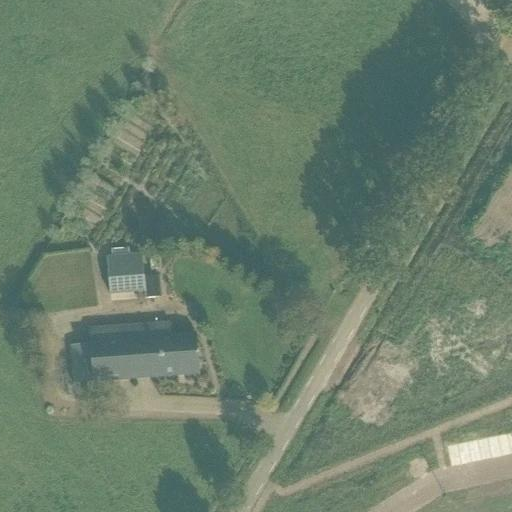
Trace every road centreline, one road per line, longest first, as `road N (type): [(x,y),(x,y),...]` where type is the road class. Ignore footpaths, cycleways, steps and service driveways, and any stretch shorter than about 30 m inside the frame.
road 1 (unclassified): [(239,511),(511,49)]
road 2 (unclassified): [(394,511),(442,479),(511,466)]
